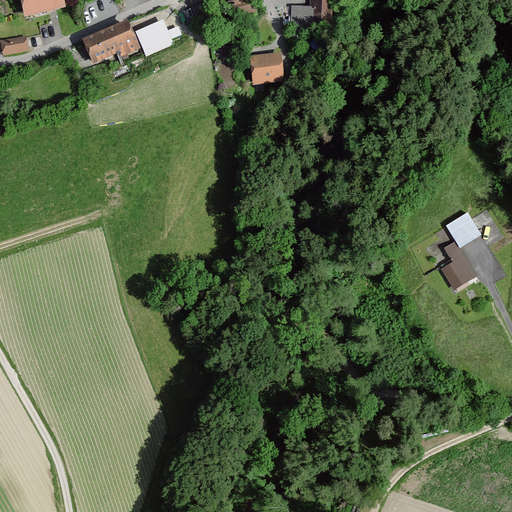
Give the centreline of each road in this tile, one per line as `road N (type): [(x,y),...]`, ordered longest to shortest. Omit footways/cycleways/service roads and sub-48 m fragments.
road 1 (residential): [(170,0),(0,63)]
road 2 (track): [(69,511),(47,435),(0,351)]
road 3 (track): [(511,416),(412,463),(374,511)]
